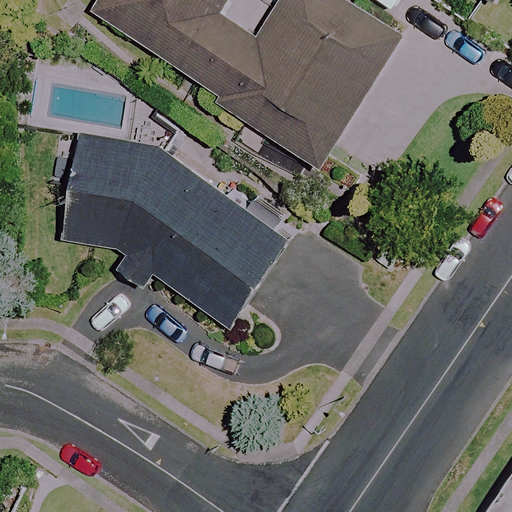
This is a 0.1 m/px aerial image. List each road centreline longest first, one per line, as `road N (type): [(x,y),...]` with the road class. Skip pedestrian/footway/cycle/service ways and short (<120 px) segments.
road 1 (residential): [(350,511),(511,277)]
road 2 (residential): [(221,511),(68,412),(0,386)]
